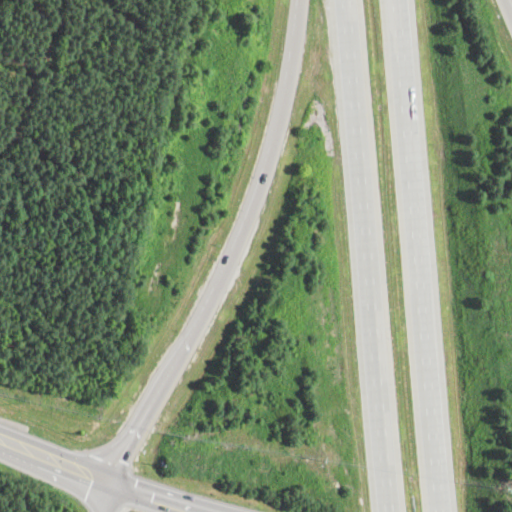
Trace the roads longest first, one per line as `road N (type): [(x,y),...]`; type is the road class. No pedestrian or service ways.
road 1 (motorway): [(348,0),(395,511)]
road 2 (motorway): [(444,511),(402,0)]
road 3 (motorway): [(304,0),(287,101),(247,222),(161,384)]
